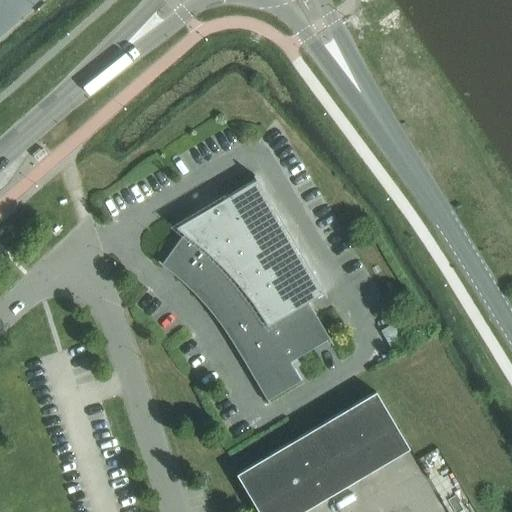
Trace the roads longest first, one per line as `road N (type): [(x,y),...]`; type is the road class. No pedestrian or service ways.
road 1 (unclassified): [(170,511),(88,244)]
road 2 (tertiary): [(511,329),(385,132)]
road 3 (tertiary): [(64,99),(203,0)]
road 4 (tertiary): [(278,0),(385,132)]
road 5 (tertiary): [(385,132),(323,0)]
road 6 (tertiary): [(156,0),(64,99)]
